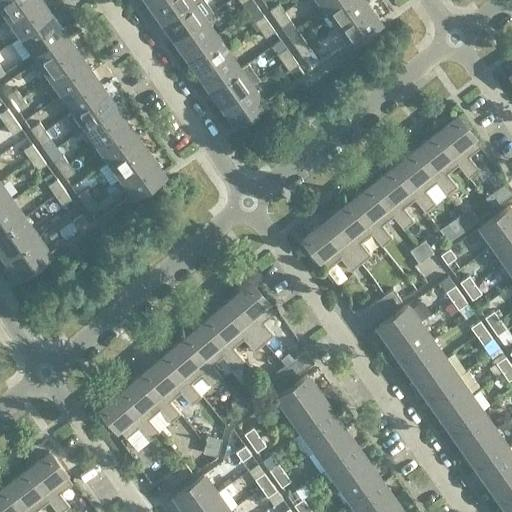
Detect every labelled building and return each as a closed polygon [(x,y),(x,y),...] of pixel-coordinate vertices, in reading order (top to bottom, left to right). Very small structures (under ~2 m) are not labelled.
[(34,0),(0,0),(0,2),(10,17),(34,0)] [(51,13),(41,0),(34,0),(10,17),(22,34),(51,13)] [(193,1),(192,0),(158,0),(152,4),(161,17),(163,16),(166,20),(193,1)] [(366,3),(364,0),(335,0),(326,7),(337,23),(366,3)] [(204,17),(193,1),(166,20),(168,23),(166,25),(175,38),(204,17)] [(278,3),(269,9),(275,17),(284,11),(278,3)] [(379,21),(366,3),(337,23),(350,41),(379,21)] [(290,19),(284,11),(275,17),(281,26),(290,19)] [(63,31),(51,13),(22,34),(34,51),(63,31)] [(268,22),(263,14),(253,20),(259,28),(268,22)] [(216,34),(204,17),(175,38),(185,51),(187,49),(189,53),(216,34)] [(274,30),(268,22),(259,28),(265,37),(274,30)] [(228,51),(216,34),(189,53),(192,57),(190,58),(199,71),(228,51)] [(302,36),(293,42),(298,51),(308,44),(302,36)] [(80,55),(68,37),(39,58),(51,75),(80,55)] [(313,53),(308,44),(298,51),(304,59),(313,53)] [(292,55),(286,47),(277,53),(283,62),(292,55)] [(240,67),(228,51),(199,71),(208,84),(210,83),(213,86),(240,67)] [(92,72),(80,55),(51,75),(63,92),(92,72)] [(298,64),(292,55),(283,62),(289,70),(298,64)] [(248,61),(240,67),(213,86),(215,90),(213,91),(222,104),(251,84),(260,78),(248,61)] [(103,88),(92,72),(63,92),(75,109),(103,88)] [(264,102),(251,84),(222,104),(232,117),(234,116),(237,121),(264,102)] [(16,88),(7,94),(12,103),(22,96),(16,88)] [(115,105),(103,88),(75,109),(86,125),(115,105)] [(27,105),(22,96),(12,103),(18,111),(27,105)] [(127,122),(115,105),(86,125),(98,142),(127,122)] [(14,117),(7,107),(0,112),(0,115),(6,123),(14,117)] [(457,114),(434,132),(459,163),(458,164),(468,177),(479,168),(469,155),(481,145),(457,114)] [(21,127),(14,117),(6,123),(13,134),(21,127)] [(39,121),(30,128),(36,136),(45,130),(39,121)] [(139,138),(127,122),(98,142),(110,159),(139,138)] [(51,138),(45,130),(36,136),(42,144),(51,138)] [(459,163),(434,132),(413,149),(437,180),(436,181),(447,194),(458,185),(447,172),(458,164),(459,163)] [(150,155),(139,138),(110,159),(122,175),(150,155)] [(39,153),(32,143),(24,149),(31,159),(39,153)] [(437,180),(413,149),(391,166),(416,197),(415,198),(425,211),(436,202),(426,189),(436,181),(437,180)] [(46,163),(39,153),(31,159),(38,169),(46,163)] [(63,155),(54,161),(59,169),(69,163),(63,155)] [(163,173),(150,155),(122,175),(134,193),(163,173)] [(74,171),(69,163),(59,169),(65,178),(74,171)] [(416,197),(391,166),(369,184),(394,215),(393,215),(403,228),(414,219),(404,207),(415,198),(416,197)] [(64,188),(57,178),(48,184),(55,194),(64,188)] [(485,196),(494,209),(511,195),(511,186),(508,181),(485,196)] [(0,206),(11,199),(0,182),(0,206)] [(394,215),(369,184),(348,201),(372,232),(382,245),(393,237),(382,224),(393,215),(394,215)] [(71,198),(64,188),(55,194),(62,204),(71,198)] [(86,188),(77,194),(83,203),(92,196),(86,188)] [(98,205),(92,196),(83,203),(89,211),(98,205)] [(0,233),(24,216),(11,199),(0,206),(0,233)] [(372,232),(348,201),(326,218),(361,262),(371,254),(361,241),(372,232)] [(511,230),(511,206),(510,204),(481,225),(494,243),(511,230)] [(470,207),(463,212),(471,225),(479,219),(470,207)] [(471,225),(463,212),(455,217),(464,230),(471,225)] [(72,219),(81,231),(89,225),(81,213),(72,219)] [(36,234),(24,216),(0,233),(0,247),(6,256),(36,234)] [(361,262),(326,218),(304,236),(328,267),(341,257),(351,270),(361,262)] [(511,257),(511,230),(494,243),(507,261),(511,257)] [(49,253),(36,234),(6,256),(7,257),(6,258),(7,259),(7,258),(11,263),(3,268),(11,280),(49,253)] [(425,239),(417,244),(426,256),(433,251),(425,239)] [(426,256),(417,244),(410,249),(419,262),(426,256)] [(447,263),(456,256),(450,247),(441,254),(447,263)] [(80,258),(73,249),(61,257),(68,267),(80,258)] [(469,274),(460,281),(466,290),(475,283),(469,274)] [(250,280),(228,299),(264,342),(274,333),(263,321),(275,311),(250,280)] [(481,292),(475,283),(466,290),(472,299),(481,292)] [(461,293),(455,284),(446,291),(452,300),(461,293)] [(393,288),(386,293),(394,305),(402,300),(393,288)] [(394,305),(386,293),(363,309),(371,321),(394,305)] [(467,302),(461,293),(452,300),(458,308),(467,302)] [(264,342),(228,299),(207,317),(232,347),(233,346),(244,338),(254,350),(264,342)] [(420,322),(407,303),(378,324),(391,342),(420,322)] [(494,310),(485,316),(491,325),(500,319),(494,310)] [(232,347),(207,317),(186,335),(211,365),(212,364),(222,355),(233,368),(244,359),(233,346),(232,347)] [(506,328),(500,319),(491,325),(497,334),(506,328)] [(486,328),(480,320),(471,326),(477,335),(486,328)] [(433,340),(420,322),(391,342),(404,360),(433,340)] [(492,337),(486,328),(477,335),(483,344),(492,337)] [(211,365),(186,335),(165,352),(190,383),(191,382),(201,373),(212,386),(223,377),(212,364),(211,365)] [(445,357),(433,340),(404,360),(416,378),(445,357)] [(314,362),(306,349),(284,365),(291,378),(314,362)] [(190,383),(165,352),(144,370),(169,400),(170,400),(180,391),(191,404),(202,395),(191,382),(190,383)] [(511,364),(505,355),(496,362),(502,371),(511,364)] [(458,375),(445,357),(416,378),(429,396),(458,375)] [(511,377),(511,365),(511,364),(502,371),(508,380),(511,377)] [(291,378),(284,365),(275,371),(284,383),(291,378)] [(169,400),(144,370),(122,388),(148,418),(149,418),(159,409),(170,421),(181,412),(170,400),(169,400)] [(320,393),(307,374),(278,394),(291,413),(320,393)] [(470,393),(458,375),(429,396),(441,413),(470,393)] [(148,418),(122,388),(101,407),(126,437),(138,427),(149,439),(159,430),(149,418),(148,418)] [(246,392),(238,397),(247,409),(254,404),(246,392)] [(332,410),(320,393),(291,413),(303,431),(332,410)] [(483,411),(470,393),(441,413),(454,431),(483,411)] [(247,409),(238,397),(231,402),(240,414),(247,409)] [(345,428),(332,410),(303,431),(316,448),(345,428)] [(495,428),(483,411),(454,431),(466,449),(495,428)] [(253,427),(244,433),(250,442),(259,435),(253,427)] [(357,446),(345,428),(316,448),(329,466),(357,446)] [(508,446),(495,428),(466,449),(479,466),(508,446)] [(207,434),(205,443),(219,447),(222,438),(207,434)] [(265,444),(259,435),(250,442),(256,451),(265,444)] [(219,447),(205,443),(203,451),(217,455),(219,447)] [(251,453),(245,444),(236,451),(242,460),(251,453)] [(370,464),(357,446),(329,466),(341,484),(370,464)] [(511,469),(511,452),(508,446),(479,466),(491,484),(511,469)] [(48,451),(26,468),(50,500),(49,500),(57,511),(60,511),(70,505),(60,492),(72,482),(48,451)] [(162,477),(170,489),(193,473),(184,461),(162,477)] [(278,462),(269,468),(275,477),(284,471),(278,462)] [(383,481),(370,464),(341,484),(354,502),(383,481)] [(50,500),(26,468),(4,485),(24,511),(40,511),(38,508),(49,500),(50,500)] [(511,469),(491,484),(504,502),(511,495),(511,469)] [(290,480),(284,471),(275,477),(281,486),(290,480)] [(270,481),(264,472),(255,478),(261,487),(270,481)] [(187,511),(217,492),(204,473),(175,494),(187,511)] [(276,489),(270,481),(261,487),(267,496),(276,489)] [(376,511),(395,499),(383,481),(354,502),(360,511),(376,511)] [(24,511),(4,485),(0,487),(0,511),(24,511)] [(225,511),(229,509),(217,492),(187,511),(225,511)] [(303,498),(294,504),(299,511),(301,511),(309,506),(303,498)] [(404,511),(395,499),(376,511),(404,511)]
